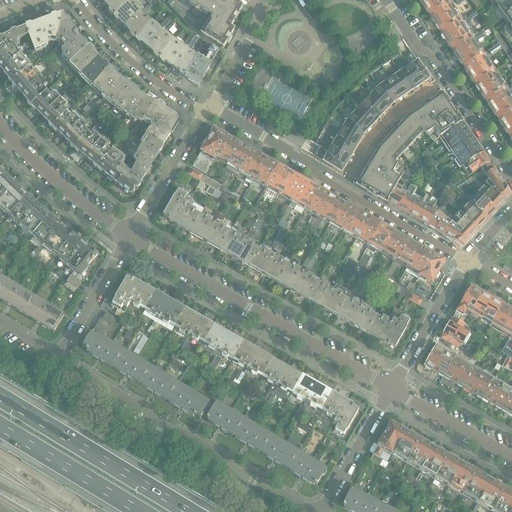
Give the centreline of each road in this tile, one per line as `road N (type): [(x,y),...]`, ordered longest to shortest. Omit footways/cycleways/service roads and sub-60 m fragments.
road 1 (residential): [(391,389),(128,238)]
road 2 (residential): [(205,110),(263,136),(465,260)]
road 3 (residential): [(310,511),(56,360)]
road 4 (motorway): [(187,511),(0,396)]
road 5 (residential): [(511,177),(385,0)]
road 6 (residential): [(75,0),(135,66),(205,110)]
road 7 (residential): [(128,238),(0,125)]
road 8 (motorway): [(0,427),(139,511)]
road 9 (residential): [(128,238),(205,110)]
road 10 (residential): [(391,389),(465,260)]
road 11 (residential): [(56,360),(128,238)]
road 12 (residential): [(320,511),(391,389)]
road 13 (residential): [(511,457),(391,389)]
